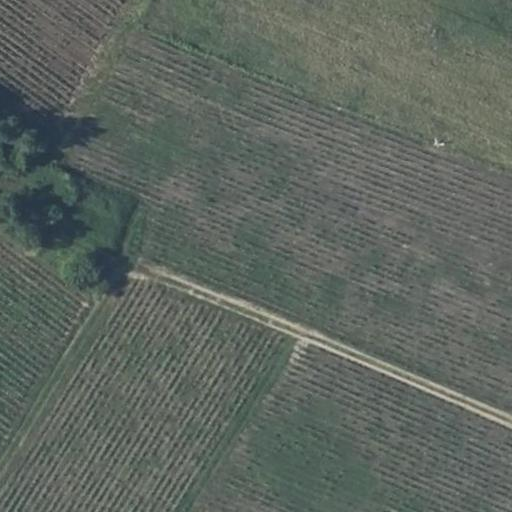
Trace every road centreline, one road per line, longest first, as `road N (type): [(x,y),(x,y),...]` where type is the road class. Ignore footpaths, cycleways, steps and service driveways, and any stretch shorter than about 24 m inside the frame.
road 1 (track): [(185,511),(296,336),(120,269)]
road 2 (track): [(296,336),(511,424)]
road 3 (track): [(120,269),(0,456)]
